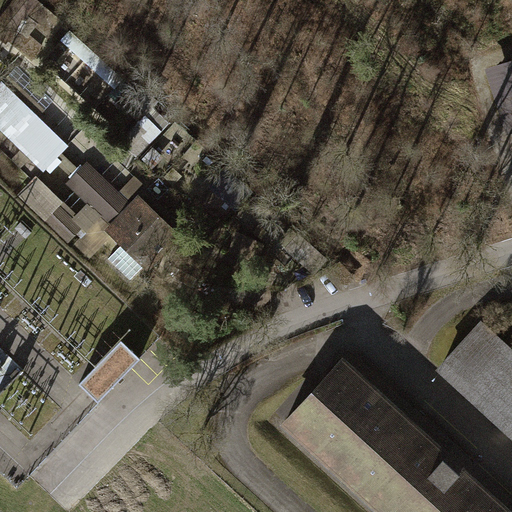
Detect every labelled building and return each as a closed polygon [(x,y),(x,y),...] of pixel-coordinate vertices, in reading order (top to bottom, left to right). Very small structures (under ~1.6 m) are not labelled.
[(28,1),(0,29),(0,31),(10,41),(38,11),(28,1)] [(120,114),(64,59),(54,65),(112,124),(120,114)] [(504,132),(511,129),(511,59),(484,68),(504,132)] [(138,88),(123,75),(117,83),(128,96),(138,88)] [(65,147),(1,83),(0,84),(0,123),(44,167),(65,147)] [(156,100),(142,87),(131,99),(146,112),(156,100)] [(154,109),(123,140),(138,153),(167,124),(154,109)] [(150,152),(143,159),(156,173),(165,166),(150,152)] [(100,215),(110,225),(128,207),(85,165),(70,180),(103,212),(100,215)] [(248,190),(226,171),(215,187),(238,206),(248,190)] [(138,197),(128,207),(110,225),(105,230),(120,244),(107,257),(128,277),(142,263),(146,267),(177,235),(138,197)] [(79,227),(59,209),(48,218),(66,238),(79,227)] [(320,255),(302,239),(291,251),(309,267),(320,255)] [(217,317),(192,312),(189,327),(213,333),(217,317)] [(511,355),(480,326),(442,368),(511,431),(511,355)] [(122,340),(79,383),(98,402),(141,359),(122,340)] [(511,511),(511,497),(351,351),(341,361),(507,511),(511,511)] [(507,511),(341,361),(286,422),(384,511),(507,511)]
